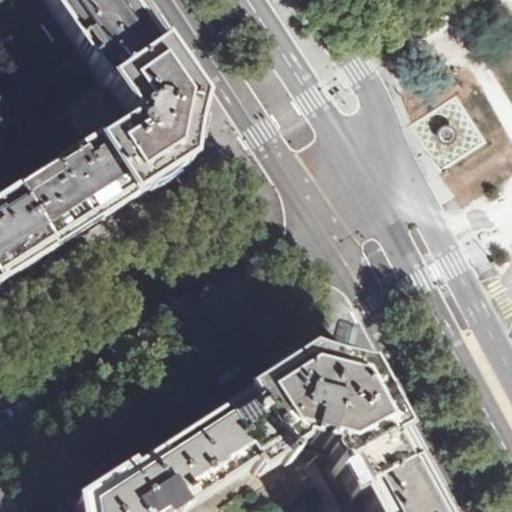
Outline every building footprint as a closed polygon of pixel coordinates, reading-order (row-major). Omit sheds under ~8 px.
[(41,0),(51,13),(70,0),(41,0)] [(108,89),(156,53),(119,0),(70,0),(51,13),(105,91),(108,89)] [(128,128),(95,149),(127,199),(130,204),(188,167),(191,147),(192,147),(196,127),(195,126),(200,107),(160,50),(156,53),(108,89),(130,122),(136,123),(135,130),(128,128)] [(15,197),(48,250),(127,199),(95,149),(94,147),(15,197)] [(0,280),(16,271),(48,250),(15,197),(0,206),(0,280)] [(245,401),(284,460),(290,456),(300,450),(330,457),(337,469),(332,472),(334,475),(397,441),(403,438),(367,372),(338,364),(307,356),(250,393),(243,397),(245,401)] [(221,416),(222,417),(131,475),(128,470),(102,488),(75,505),(76,511),(185,511),(254,469),(260,477),(284,460),(245,401),(234,408),(221,416)] [(397,441),(334,475),(335,479),(340,476),(354,499),(363,494),(372,511),(436,511),(425,492),(397,441)] [(321,511),(290,456),(284,460),(260,477),(254,469),(185,511),(321,511)]
